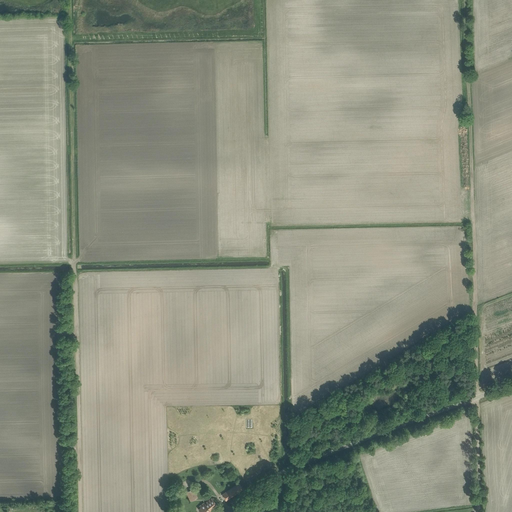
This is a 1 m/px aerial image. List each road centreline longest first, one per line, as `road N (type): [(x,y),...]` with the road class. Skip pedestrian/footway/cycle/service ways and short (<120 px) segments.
road 1 (track): [(68,0),(77,511)]
road 2 (track): [(475,394),(467,0)]
road 3 (unclassified): [(226,511),(288,465),(511,381)]
